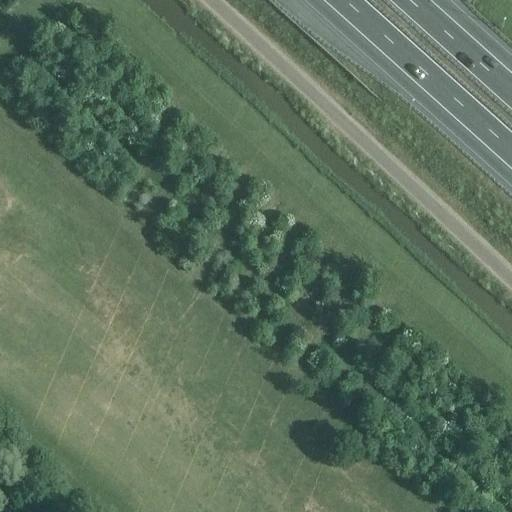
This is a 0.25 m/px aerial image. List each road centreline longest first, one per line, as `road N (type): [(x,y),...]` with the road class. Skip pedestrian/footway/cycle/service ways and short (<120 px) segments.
road 1 (unclassified): [(511,275),(216,0)]
road 2 (motorway): [(335,0),(511,158)]
road 3 (motorway): [(511,84),(418,0)]
